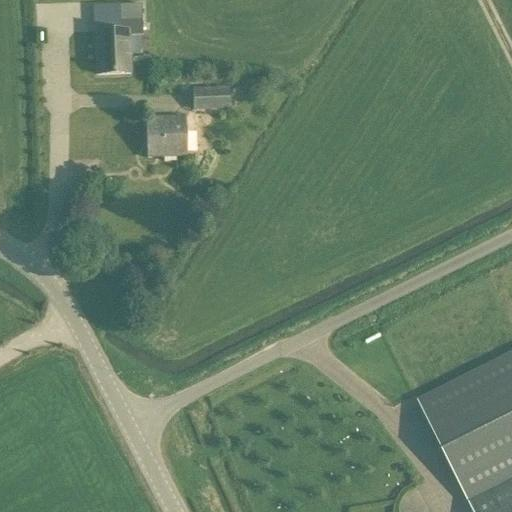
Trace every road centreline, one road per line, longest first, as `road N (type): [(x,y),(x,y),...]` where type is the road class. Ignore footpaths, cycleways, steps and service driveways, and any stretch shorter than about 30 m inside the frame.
road 1 (unclassified): [(128,434),(511,236)]
road 2 (tertiary): [(128,434),(62,299),(0,244)]
